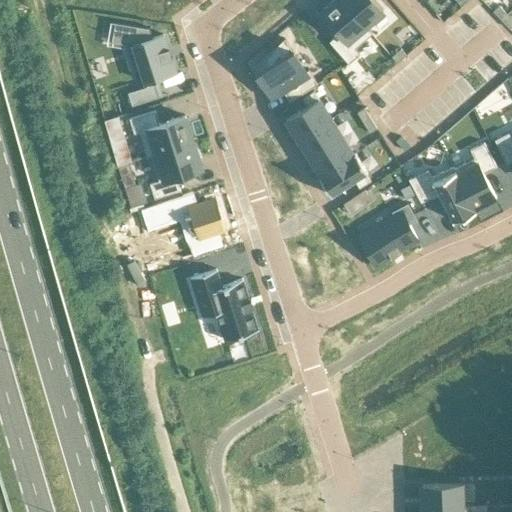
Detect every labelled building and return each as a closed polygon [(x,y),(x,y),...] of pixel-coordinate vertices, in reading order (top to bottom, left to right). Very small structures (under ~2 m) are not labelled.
[(343,0),(333,0),(321,11),(339,32),(329,41),(349,63),(360,53),(355,48),(372,32),(366,25),(365,26),(343,0)] [(374,0),(343,0),(365,26),(366,25),(383,10),(374,0)] [(499,5),(493,10),(501,19),(507,13),(499,5)] [(511,18),(507,13),(501,19),(510,28),(511,25),(511,18)] [(107,20),(107,22),(114,23),(111,41),(125,44),(134,71),(141,69),(147,86),(128,92),(132,105),(159,96),(153,79),(158,78),(176,72),(172,59),(172,58),(172,57),(171,57),(168,49),(169,48),(169,47),(168,47),(164,34),(152,37),(149,27),(107,20)] [(285,38),(254,64),(258,71),(256,73),(269,94),(271,97),(274,96),(284,90),(290,100),(318,82),(309,68),(306,70),(293,49),(292,50),(285,38)] [(401,48),(391,56),(397,62),(406,54),(401,48)] [(307,105),(286,118),(298,136),(330,116),(314,90),(302,97),(307,105)] [(364,107),(357,111),(363,121),(370,117),(364,107)] [(155,110),(129,118),(134,133),(139,131),(147,157),(151,156),(151,155),(194,141),(185,115),(159,123),(155,110)] [(118,116),(105,120),(111,142),(124,138),(118,116)] [(330,116),(298,136),(309,155),(341,134),(330,116)] [(370,117),(363,121),(370,132),(377,127),(370,117)] [(511,137),(509,131),(494,138),(507,162),(511,159),(511,137)] [(341,134),(309,155),(320,173),(353,152),(341,134)] [(159,180),(150,183),(154,198),(180,189),(176,176),(202,168),(194,141),(151,155),(151,156),(159,180)] [(474,157),(454,167),(475,207),(496,196),(484,172),(496,165),(484,141),(470,148),(474,157)] [(320,173),(318,174),(331,194),(354,179),(359,187),(371,180),(365,173),(368,171),(355,151),(353,152),(320,173)] [(129,162),(118,166),(122,176),(133,173),(129,162)] [(428,170),(408,180),(421,204),(439,195),(453,221),(476,209),(475,207),(454,167),(453,165),(431,176),(428,170)] [(136,184),(125,187),(131,207),(147,202),(141,182),(136,184)] [(411,185),(400,191),(406,201),(416,196),(411,185)] [(193,192),(141,208),(141,209),(148,228),(181,218),(192,254),(223,245),(218,230),(224,228),(214,198),(197,203),(193,192)] [(393,216),(359,234),(376,265),(391,258),(391,259),(392,258),(391,257),(399,253),(400,254),(401,254),(400,253),(418,243),(410,227),(417,223),(408,205),(392,214),(393,216)] [(216,268),(190,277),(203,316),(216,312),(225,339),(258,329),(251,308),(253,308),(253,306),(251,307),(249,301),(251,301),(251,299),(249,300),(242,279),(222,286),(216,268)] [(439,425),(425,431),(439,462),(470,449),(475,463),(501,453),(483,410),(471,415),(470,412),(456,418),(454,413),(437,420),(439,425)] [(460,482),(422,483),(423,507),(461,505),(461,504),(460,482)]
